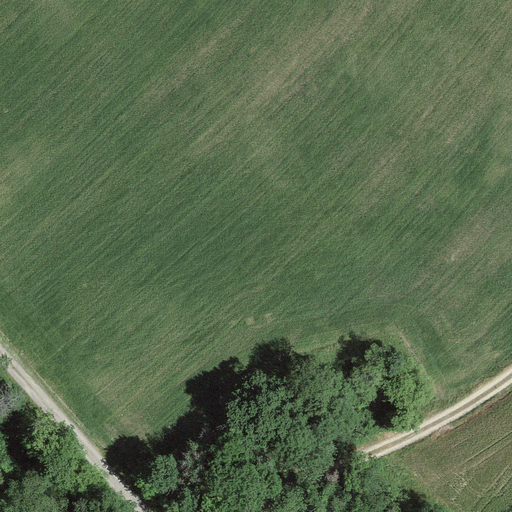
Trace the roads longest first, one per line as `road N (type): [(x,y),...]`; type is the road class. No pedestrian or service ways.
road 1 (track): [(511,374),(436,423),(352,461),(280,511)]
road 2 (track): [(147,511),(0,350)]
